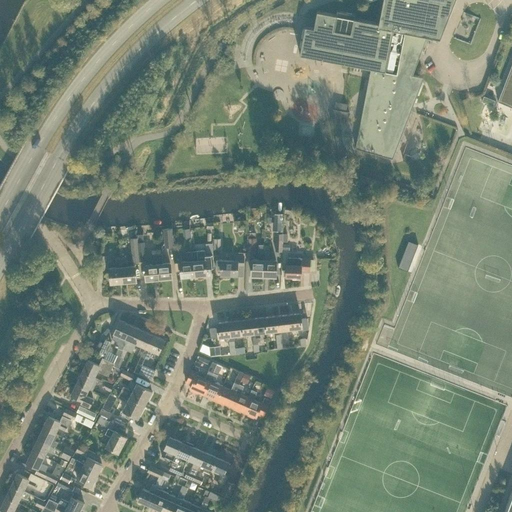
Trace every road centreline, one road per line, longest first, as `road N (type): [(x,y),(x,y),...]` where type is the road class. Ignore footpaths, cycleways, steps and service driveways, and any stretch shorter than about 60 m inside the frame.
road 1 (primary): [(0,265),(100,94),(197,0)]
road 2 (primary): [(163,0),(91,68),(0,216)]
road 3 (residential): [(0,476),(93,306)]
road 4 (residential): [(93,306),(51,238),(0,207)]
road 5 (residential): [(106,511),(167,403)]
